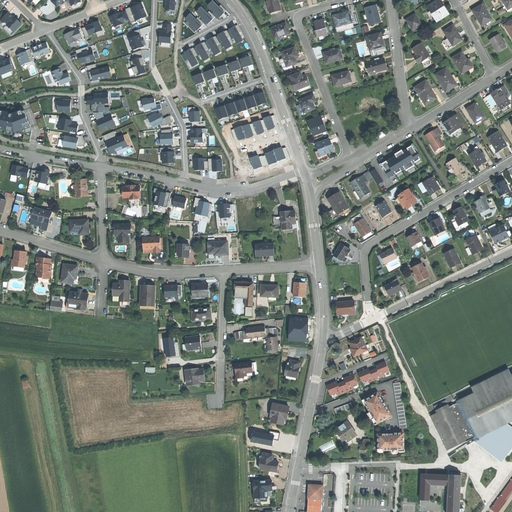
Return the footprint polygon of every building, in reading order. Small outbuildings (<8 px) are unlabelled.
[(165,0),(165,10),(175,11),(175,0),(165,0)] [(277,0),(266,0),(270,13),(281,10),(280,8),(280,6),(282,5),(280,0),(278,1),(277,0)] [(439,0),(438,0),(428,6),(437,21),(448,14),(443,6),(439,0)] [(511,0),(502,0),(508,9),(511,6),(511,0)] [(214,12),(212,14),(215,17),(217,19),(220,16),(223,13),(224,14),(227,11),(221,5),(219,7),(215,3),(210,8),(214,12)] [(125,9),(131,23),(147,17),(142,4),(135,7),(135,6),(134,6),(135,7),(126,11),(126,9),(125,9)] [(483,4),(472,10),(477,18),(481,25),(492,19),(483,4)] [(376,5),(365,8),(370,25),(381,22),(378,13),(376,5)] [(203,18),(201,20),(206,25),(209,22),(211,19),(212,20),(215,17),(212,14),(209,12),(208,13),(202,7),(197,12),(203,18)] [(119,13),(109,17),(112,24),(113,24),(115,28),(124,24),(123,23),(129,20),(126,11),(120,14),(119,13)] [(343,13),(333,16),(337,31),(353,26),(348,11),(343,13)] [(7,14),(0,21),(2,23),(6,23),(7,24),(6,25),(13,33),(21,25),(16,21),(13,18),(12,19),(7,14)] [(191,25),(189,26),(195,32),(198,28),(200,26),(201,27),(204,24),(201,20),(198,18),(196,19),(190,14),(185,19),(191,25)] [(415,14),(406,19),(410,25),(413,30),(422,24),(415,14)] [(318,21),(314,22),(318,36),(328,34),(323,19),(318,21)] [(505,25),(503,26),(509,36),(511,35),(511,36),(511,20),(505,25)] [(82,29),(86,38),(90,37),(89,36),(93,34),(102,31),(99,21),(90,25),(82,29)] [(286,24),(272,29),(275,38),(279,36),(280,37),(290,33),(288,28),(286,24)] [(13,33),(6,25),(3,29),(10,36),(13,33)] [(160,40),(159,42),(171,43),(172,32),(171,32),(172,25),(164,25),(164,32),(160,31),(160,32),(160,40),(159,40),(160,40)] [(231,29),(227,32),(231,38),(233,37),(236,42),(242,38),(239,33),(242,32),(238,25),(234,27),(235,28),(231,29)] [(369,25),(362,27),(364,33),(371,31),(369,25)] [(453,25),(444,31),(448,38),(452,45),(461,40),(457,33),(458,33),(457,30),(453,25)] [(79,29),(65,35),(67,40),(68,40),(70,45),(79,41),(78,40),(82,38),(79,29)] [(129,39),(133,51),(144,47),(143,45),(145,44),(143,41),(142,41),(140,36),(141,35),(139,29),(130,33),(132,38),(129,39)] [(220,35),(216,37),(220,43),(222,42),(226,50),(232,46),(228,39),(230,38),(227,31),(223,33),(220,35)] [(380,32),(366,36),(370,50),(375,48),(375,47),(383,45),(382,39),(380,32)] [(498,35),(490,40),(497,52),(501,49),(506,46),(498,35)] [(210,41),(205,43),(208,49),(211,48),(215,56),(221,52),(217,45),(219,44),(216,37),(212,38),(212,39),(210,41)] [(448,38),(444,41),(448,48),(452,45),(448,38)] [(198,46),(194,49),(197,55),(200,54),(204,61),(210,58),(206,50),(208,49),(205,42),(201,44),(201,45),(198,46)] [(32,48),(36,57),(40,55),(40,57),(51,53),(47,43),(41,45),(39,46),(38,46),(32,48)] [(422,43),(413,49),(418,57),(415,59),(417,62),(418,63),(420,62),(421,62),(430,57),(422,43)] [(78,54),(81,64),(86,62),(86,63),(96,59),(92,50),(89,51),(88,47),(76,51),(77,51),(78,54)] [(187,53),(181,56),(185,62),(188,60),(193,67),(199,64),(195,56),(197,55),(194,49),(193,48),(190,50),(190,51),(187,53)] [(295,48),(282,53),(287,67),(297,63),(294,55),(297,54),(297,52),(295,48)] [(22,54),(17,55),(21,66),(34,61),(30,49),(22,53),(22,54)] [(339,49),(323,53),(324,58),(326,63),(342,59),(339,49)] [(130,62),(135,76),(146,73),(143,65),(145,65),(144,62),(145,62),(144,62),(141,51),(142,51),(142,50),(132,54),(134,59),(133,60),(133,61),(130,62)] [(462,52),(452,58),(462,74),(473,67),(470,61),(473,60),(472,58),(471,57),(467,60),(462,52)] [(249,56),(240,60),(246,76),(250,75),(247,67),(253,65),(249,56)] [(3,61),(0,62),(0,72),(1,75),(15,69),(10,59),(3,61)] [(375,61),(367,64),(369,72),(373,71),(375,72),(386,69),(385,64),(384,59),(379,60),(375,61)] [(238,61),(228,64),(234,81),(238,79),(236,71),(241,69),(238,61)] [(226,65),(216,68),(222,85),(227,83),(224,75),(229,73),(226,65)] [(60,66),(54,69),(55,71),(52,73),(56,83),(59,81),(61,85),(72,81),(69,73),(63,76),(61,69),(60,66)] [(109,67),(88,72),(91,82),(112,76),(109,67)] [(446,68),(435,75),(446,92),(453,88),(457,85),(459,83),(461,82),(458,77),(456,78),(454,75),(452,76),(446,68)] [(214,69),(204,73),(210,89),(215,88),(212,80),(217,78),(214,69)] [(348,71),(332,76),(333,80),(335,86),(351,82),(348,71)] [(202,73),(192,77),(198,93),(203,92),(200,84),(205,82),(202,73)] [(301,73),(291,77),(292,81),(291,81),(295,91),(310,85),(308,82),(306,76),(302,77),(301,73)] [(426,81),(415,88),(426,105),(432,101),(437,98),(435,95),(436,94),(433,88),(431,89),(426,81)] [(497,90),(491,94),(496,102),(497,101),(502,109),(504,108),(507,107),(506,106),(511,103),(508,99),(507,99),(505,96),(506,96),(505,94),(508,93),(504,86),(501,88),(497,90)] [(257,93),(253,94),(257,106),(267,103),(263,92),(260,93),(260,92),(257,93)] [(87,97),(88,102),(91,102),(92,112),(99,111),(98,104),(109,104),(108,93),(94,94),(94,97),(87,97)] [(247,96),(243,97),(248,110),(257,106),(253,96),(251,97),(250,96),(247,97),(247,96)] [(313,96),(299,101),(301,105),(297,107),(300,115),(315,110),(312,101),(315,100),(313,96)] [(148,98),(142,100),(145,111),(151,109),(152,112),(162,109),(161,104),(156,105),(155,102),(155,99),(153,98),(148,100),(148,98)] [(238,99),(234,101),(238,113),(248,110),(244,99),(241,100),(241,99),(238,100),(238,99)] [(63,102),(58,102),(58,112),(71,112),(71,106),(72,106),(72,100),(63,100),(63,102)] [(38,101),(30,104),(34,114),(42,111),(38,101)] [(228,103),(224,104),(229,116),(238,113),(234,102),(232,103),(231,102),(228,103)] [(471,106),(466,109),(475,123),(484,118),(475,104),(471,106)] [(218,106),(215,107),(219,120),(228,116),(225,106),(222,107),(222,106),(219,107),(218,106)] [(11,113),(10,114),(1,112),(1,111),(0,111),(0,129),(9,132),(24,135),(23,140),(30,141),(32,131),(24,110),(14,114),(13,118),(10,117),(11,114),(11,113)] [(190,112),(190,122),(201,122),(200,111),(190,112)] [(102,113),(94,113),(97,120),(95,121),(100,131),(115,124),(111,113),(104,117),(102,113)] [(157,114),(148,118),(153,128),(161,123),(163,126),(166,125),(166,126),(173,123),(169,116),(163,119),(160,113),(157,115),(157,114)] [(232,130),(234,139),(238,137),(239,141),(254,137),(253,133),(256,132),(257,135),(265,132),(264,129),(266,128),(268,131),(276,128),(274,124),(277,123),(275,116),(272,117),(272,116),(263,119),(264,120),(262,121),(261,120),(253,123),(253,124),(250,125),(250,124),(243,127),(243,126),(232,130)] [(450,120),(444,123),(450,133),(452,133),(463,126),(456,116),(450,120)] [(44,117),(36,120),(40,130),(46,127),(46,126),(44,117)] [(58,124),(57,129),(77,133),(79,124),(72,123),(72,120),(60,118),(59,124),(58,124)] [(320,118),(308,122),(311,131),(313,136),(325,131),(324,127),(320,118)] [(430,132),(424,136),(430,144),(431,144),(436,152),(438,150),(438,151),(440,150),(440,149),(444,146),(441,141),(441,142),(439,139),(440,139),(439,137),(442,135),(438,129),(437,128),(434,130),(430,132)] [(162,135),(161,135),(161,145),(169,144),(169,145),(174,145),(174,139),(172,139),(173,137),(173,134),(172,135),(171,129),(162,130),(162,135)] [(190,133),(191,143),(203,143),(203,133),(206,133),(206,129),(194,129),(194,133),(190,133)] [(498,132),(488,139),(497,153),(503,150),(507,147),(504,142),(503,142),(501,138),(498,132)] [(106,143),(110,154),(132,145),(127,134),(106,143)] [(64,136),(62,146),(76,149),(77,145),(81,146),(85,144),(81,136),(76,135),(76,137),(64,136)] [(329,141),(317,146),(321,156),(330,153),(329,151),(330,149),(332,148),(330,145),(329,141)] [(395,156),(381,165),(389,178),(404,169),(406,171),(414,166),(413,164),(421,159),(412,145),(402,151),(401,150),(395,154),(394,155),(395,156)] [(258,155),(250,158),(254,170),(263,167),(262,166),(269,164),(269,165),(286,159),(286,157),(289,156),(286,148),(283,149),(282,147),(265,154),(265,155),(259,157),(258,155)] [(160,148),(160,153),(163,153),(163,163),(169,163),(169,165),(175,165),(174,152),(173,152),(173,148),(160,148)] [(479,150),(470,156),(477,167),(482,164),(486,162),(484,158),(481,154),(479,150)] [(204,158),(194,159),(194,171),(205,170),(205,169),(208,168),(208,162),(204,162),(204,158)] [(208,159),(208,162),(208,168),(208,171),(213,171),(213,172),(223,171),(222,159),(212,160),(212,159),(208,159)] [(456,159),(446,165),(449,169),(452,168),(456,175),(460,173),(464,170),(462,167),(461,167),(456,159)] [(13,165),(11,175),(28,178),(29,169),(23,168),(23,167),(13,165)] [(32,170),(30,181),(36,182),(35,182),(51,185),(51,177),(49,177),(50,170),(47,170),(43,169),(43,172),(38,171),(32,170)] [(374,169),(369,173),(377,186),(382,182),(374,169)] [(362,175),(367,182),(372,178),(367,172),(362,175)] [(356,179),(350,183),(355,191),(356,191),(361,199),(370,193),(367,188),(366,189),(365,186),(364,184),(367,182),(362,175),(359,177),(356,179)] [(432,177),(423,183),(427,190),(426,191),(430,195),(434,193),(440,189),(437,185),(436,185),(434,182),(435,181),(432,177)] [(86,181),(76,181),(77,186),(77,194),(77,196),(87,195),(87,190),(86,181)] [(498,184),(494,186),(500,197),(510,192),(504,181),(498,184)] [(422,182),(417,185),(422,193),(426,191),(427,190),(423,183),(422,182)] [(127,187),(123,187),(123,195),(123,199),(129,199),(138,199),(139,198),(140,198),(140,187),(136,187),(136,186),(127,186),(127,187)] [(155,188),(154,193),(157,193),(154,205),(168,208),(171,193),(170,193),(170,194),(163,193),(163,190),(159,189),(155,188)] [(409,190),(399,196),(405,206),(407,208),(413,204),(417,202),(409,190)] [(333,196),(328,200),(334,210),(337,214),(342,211),(343,212),(348,208),(338,193),(333,196)] [(171,198),(169,207),(173,208),(173,206),(185,208),(187,199),(181,198),(175,196),(175,199),(171,198)] [(399,196),(397,197),(403,207),(405,206),(399,196)] [(480,197),(478,198),(479,200),(477,201),(475,202),(478,208),(476,208),(479,214),(485,211),(485,209),(489,207),(485,200),(484,201),(482,197),(480,197)] [(199,200),(196,214),(209,218),(212,204),(199,200)] [(385,202),(376,207),(382,216),(391,211),(385,202)] [(219,205),(220,218),(232,217),(230,204),(219,205)] [(51,213),(33,208),(32,208),(31,214),(29,219),(38,221),(42,222),(48,224),(51,213)] [(459,209),(454,211),(456,216),(458,219),(456,220),(459,226),(469,221),(462,208),(459,209)] [(295,211),(281,212),(281,216),(282,225),(283,229),(292,228),(292,223),(293,223),(296,223),(295,211)] [(331,211),(328,213),(332,221),(336,219),(331,211)] [(391,211),(382,216),(384,220),(388,217),(393,214),(391,211)] [(359,214),(351,220),(354,225),(363,219),(359,214)] [(281,216),(273,217),(274,226),(282,225),(281,216)] [(363,219),(354,225),(362,237),(367,234),(371,231),(363,219)] [(435,221),(429,223),(435,235),(438,234),(445,231),(445,230),(439,219),(435,221)] [(88,220),(71,221),(71,232),(79,232),(79,235),(89,234),(88,220)] [(131,225),(115,225),(116,237),(118,237),(118,242),(125,242),(129,242),(131,241),(131,225)] [(504,225),(490,232),(496,243),(501,240),(508,237),(509,239),(511,237),(511,234),(509,229),(506,230),(504,225)] [(412,236),(408,238),(413,247),(421,242),(417,233),(412,236)] [(472,235),(466,238),(467,240),(476,236),(481,246),(484,244),(478,233),(472,236),(472,235)] [(467,240),(466,241),(473,254),(479,251),(483,249),(481,246),(476,236),(467,240)] [(159,238),(144,239),(145,251),(153,251),(153,253),(160,252),(160,250),(159,239),(159,238)] [(215,242),(209,242),(209,254),(215,254),(218,254),(218,255),(229,254),(228,242),(224,242),(215,242)] [(274,244),(256,245),(257,256),(266,256),(274,255),(274,244)] [(349,249),(341,244),(334,254),(342,260),(346,254),(348,255),(351,251),(349,250),(349,249)] [(190,245),(178,245),(178,250),(180,250),(180,254),(185,254),(185,255),(190,255),(190,245)] [(387,252),(381,254),(385,262),(386,263),(396,258),(392,249),(387,252)] [(454,250),(444,254),(451,268),(457,265),(460,263),(458,258),(457,258),(455,254),(456,254),(454,250)] [(22,252),(16,251),(15,261),(14,266),(26,267),(26,260),(27,256),(27,252),(22,252)] [(334,255),(332,255),(332,259),(336,262),(343,263),(348,255),(346,254),(342,260),(334,254),(334,255)] [(43,258),(37,257),(36,266),(38,266),(37,274),(39,277),(50,278),(51,269),(50,269),(51,265),(51,264),(46,263),(46,260),(45,260),(45,258),(43,258)] [(423,264),(414,268),(419,280),(424,278),(428,276),(425,269),(423,264)] [(78,267),(64,265),(62,282),(73,283),(74,276),(77,276),(77,273),(78,267)] [(398,280),(386,287),(391,296),(397,293),(403,289),(398,280)] [(125,281),(121,281),(121,284),(114,284),(113,298),(114,298),(120,299),(120,301),(129,302),(130,282),(125,281)] [(242,283),(236,282),(236,287),(235,289),(247,290),(246,304),(253,304),(254,283),(248,283),(248,282),(242,282),(242,283)] [(300,283),(295,283),(294,297),(305,297),(306,284),(300,283)] [(208,284),(193,285),(194,297),(209,296),(208,292),(208,284)] [(169,286),(165,286),(165,297),(174,297),(176,297),(182,296),(182,285),(173,286),(173,287),(170,287),(169,286)] [(270,286),(262,285),(261,296),(270,296),(276,297),(278,297),(279,286),(270,286)] [(145,288),(141,288),(140,306),(155,306),(156,286),(149,286),(149,288),(145,288)] [(383,287),(380,289),(385,299),(391,296),(386,287),(383,288),(383,287)] [(69,302),(69,308),(86,310),(86,309),(87,309),(88,301),(89,294),(88,294),(78,293),(71,292),(70,296),(69,302)] [(57,301),(52,300),(50,311),(62,312),(62,308),(56,307),(57,301)] [(353,301),(337,304),(339,314),(348,312),(348,314),(355,313),(354,307),(353,301)] [(199,309),(192,310),(193,322),(200,321),(200,319),(211,318),(211,314),(210,309),(204,309),(204,310),(199,310),(199,309)] [(290,317),(289,340),(307,342),(309,318),(290,317)] [(246,331),(243,331),(244,339),(247,338),(247,339),(265,337),(266,337),(266,336),(269,335),(269,328),(265,329),(265,326),(246,328),(246,331)] [(273,328),(269,328),(269,335),(266,336),(266,337),(265,337),(265,339),(266,339),(266,338),(277,337),(276,328),(273,328)] [(243,331),(235,332),(236,336),(236,340),(244,339),(243,331)] [(200,335),(186,337),(187,351),(202,349),(201,342),(200,335)] [(164,338),(167,357),(176,356),(174,337),(164,338)] [(277,337),(266,338),(266,339),(268,351),(278,350),(277,337)] [(362,337),(350,343),(352,347),(350,348),(352,352),(354,356),(364,352),(363,351),(368,349),(362,337)] [(290,364),(288,363),(286,375),(298,377),(300,371),(302,363),(291,361),(290,364)] [(374,370),(377,379),(385,375),(384,373),(390,371),(386,361),(381,363),(382,364),(380,365),(379,364),(378,365),(377,366),(378,368),(374,370)] [(254,362),(236,364),(236,370),(237,378),(248,377),(247,373),(255,372),(254,362)] [(377,379),(374,370),(370,372),(369,370),(368,369),(366,370),(366,371),(364,372),(364,371),(359,373),(363,382),(368,379),(369,382),(377,379)] [(198,370),(189,370),(189,377),(187,378),(188,385),(199,384),(197,383),(197,381),(199,381),(205,380),(204,375),(204,370),(198,370)] [(346,381),(342,383),(346,391),(353,388),(352,386),(358,383),(354,375),(350,376),(351,378),(349,378),(347,378),(346,378),(346,380),(346,381)] [(434,422),(437,427),(448,450),(455,447),(454,447),(459,444),(462,442),(466,441),(511,419),(511,376),(462,401),(462,400),(456,403),(450,407),(446,400),(434,406),(437,413),(431,416),(434,422)] [(332,384),(328,386),(331,394),(337,392),(338,395),(346,391),(342,383),(338,385),(337,383),(336,382),(335,383),(334,384),(332,385),(332,384)] [(400,382),(394,383),(401,428),(407,427),(400,382)] [(379,392),(365,400),(367,404),(366,405),(374,418),(375,417),(377,422),(387,416),(387,415),(391,413),(387,405),(386,406),(379,392)] [(351,403),(335,409),(337,415),(354,409),(351,403)] [(289,407),(273,404),(270,422),(284,424),(285,419),(288,420),(289,416),(289,412),(288,412),(289,407)] [(348,422),(336,430),(345,443),(357,435),(348,422)] [(511,447),(511,428),(506,423),(487,432),(487,434),(480,438),(482,437),(484,443),(483,444),(484,445),(483,447),(499,459),(501,457),(503,459),(511,447)] [(270,434),(253,431),(251,442),(273,446),(274,440),(279,440),(280,433),(270,431),(270,434)] [(394,433),(379,434),(379,448),(383,448),(383,450),(399,450),(399,449),(404,449),(404,437),(403,437),(403,432),(394,432),(394,433)] [(370,439),(364,440),(359,450),(363,450),(369,450),(370,439)] [(273,455),(264,453),(263,459),(264,459),(262,468),(262,469),(277,471),(278,466),(278,462),(272,460),(273,455)] [(429,474),(421,473),(420,500),(430,501),(431,485),(430,485),(430,483),(429,483),(429,474)] [(449,475),(429,474),(429,483),(430,483),(430,485),(431,485),(447,486),(447,484),(449,484),(448,511),(459,511),(460,502),(461,475),(450,474),(449,475)] [(511,480),(501,496),(506,499),(511,490),(511,480)] [(272,481),(255,481),(255,502),(268,501),(267,490),(272,490),(272,485),(272,481)] [(323,486),(309,485),(308,499),(309,499),(308,511),(307,511),(321,511),(322,500),(323,500),(323,486)] [(501,496),(492,508),(497,511),(506,499),(501,496)]
